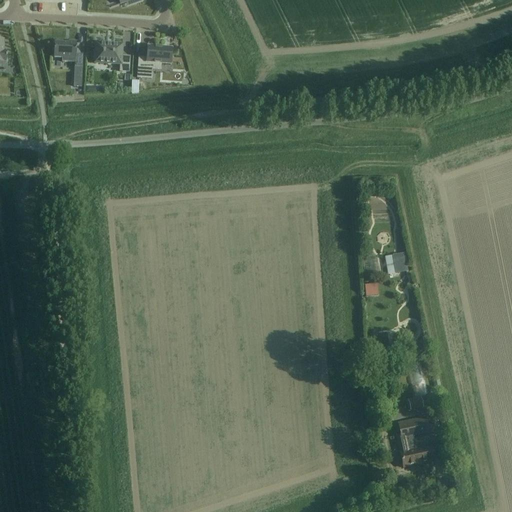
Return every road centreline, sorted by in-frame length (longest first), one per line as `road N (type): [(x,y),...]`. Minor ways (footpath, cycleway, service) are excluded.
road 1 (unclassified): [(0,145),(363,117),(511,87)]
road 2 (track): [(45,146),(77,511)]
road 3 (residential): [(161,0),(163,21),(152,26),(15,16)]
